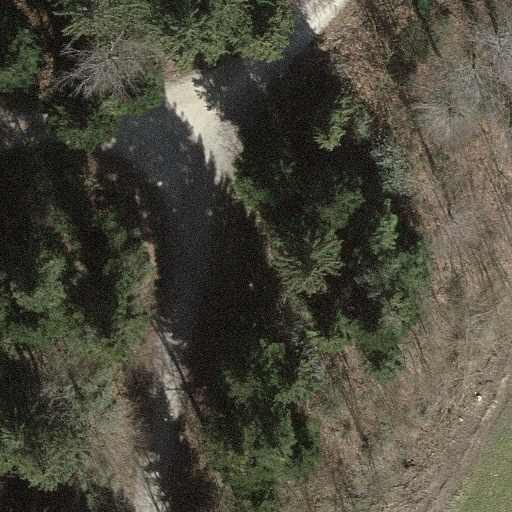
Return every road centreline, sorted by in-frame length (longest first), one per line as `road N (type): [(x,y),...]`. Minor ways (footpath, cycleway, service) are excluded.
road 1 (track): [(199,150),(195,247),(159,511)]
road 2 (track): [(199,150),(84,121),(0,139)]
road 3 (track): [(328,0),(199,150)]
